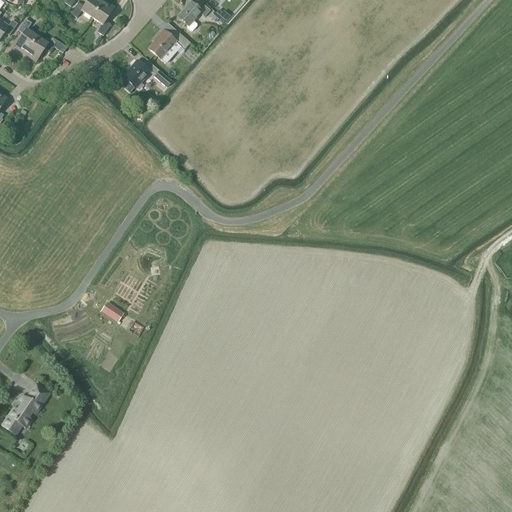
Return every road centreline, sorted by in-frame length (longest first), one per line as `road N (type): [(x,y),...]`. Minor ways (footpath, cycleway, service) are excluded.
road 1 (unclassified): [(487,0),(305,196),(233,222),(204,214),(177,187),(156,186),(66,305),(0,315)]
road 2 (residential): [(0,71),(27,88),(48,86),(129,35),(154,5)]
